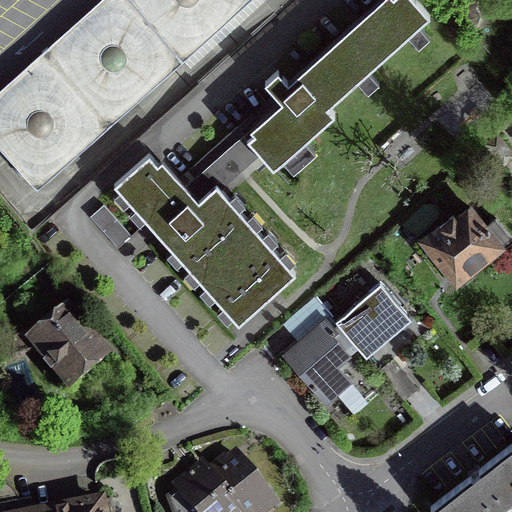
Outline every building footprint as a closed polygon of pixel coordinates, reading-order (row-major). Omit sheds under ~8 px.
[(99,0),(0,89),(0,149),(16,166),(12,169),(21,179),(24,176),(35,189),(246,0),(99,0)] [(427,16),(413,0),(388,0),(291,87),(277,71),(264,83),(276,96),(285,106),(246,141),(264,162),(271,169),(333,114),(326,107),(427,16)] [(484,146),(501,167),(511,157),(511,154),(496,135),(484,146)] [(191,181),(180,191),(195,209),(217,189),(225,197),(264,162),(246,141),(195,186),(191,181)] [(293,273),(225,197),(217,189),(195,209),(180,191),(147,155),(114,185),(154,230),(237,323),(293,273)] [(119,252),(133,240),(105,209),(91,221),(119,252)] [(452,217),(423,240),(455,280),(497,247),(500,251),(511,242),(494,219),(484,228),(468,209),(454,220),(452,217)] [(334,321),(337,324),(356,347),(365,357),(410,319),(379,283),(334,321)] [(70,387),(104,358),(81,331),(64,311),(30,340),(70,387)] [(334,365),(356,347),(337,324),(333,327),(326,319),(283,355),(324,402),(348,381),(334,365)] [(432,511),(511,511),(511,443),(477,470),(480,474),(473,480),(469,476),(429,507),(432,511)] [(259,511),(273,501),(238,458),(233,462),(226,468),(221,462),(207,474),(201,466),(195,471),(174,488),(176,491),(166,499),(170,511),(259,511)] [(78,508),(57,511),(31,511),(31,509),(29,501),(0,506),(0,511),(111,511),(109,502),(78,508)]
